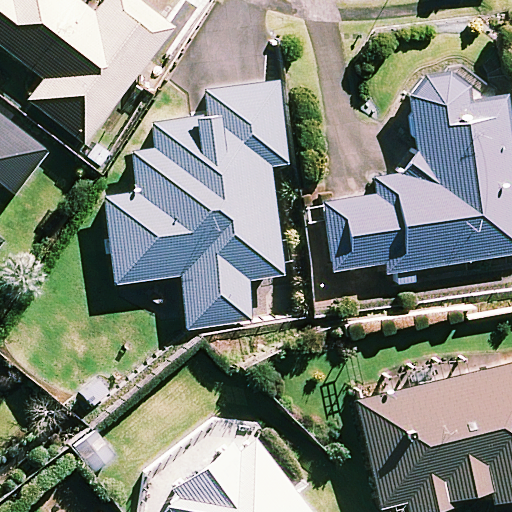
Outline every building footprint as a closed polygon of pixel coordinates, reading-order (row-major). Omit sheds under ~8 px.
[(94,0),(90,6),(82,0),(0,0),(0,39),(40,70),(23,91),(81,136),(169,21),(142,0),(94,0)] [(407,82),(404,87),(416,165),(364,172),(366,186),(318,192),(329,267),(372,261),(373,268),(391,265),(394,284),(417,280),(414,262),(511,247),(511,158),(499,73),(478,76),(473,72),(469,69),(464,66),(458,64),(453,62),(447,61),(441,62),(435,62),(430,64),(424,66),(419,69),(415,73),(410,77),(407,82)] [(200,102),(144,113),(149,140),(128,145),(133,180),(99,185),(111,276),(177,267),(185,324),(250,315),(244,273),(282,267),(268,159),(285,157),(273,72),(197,83),(200,102)] [(43,145),(0,111),(0,178),(10,187),(43,145)] [(511,353),(351,392),(378,504),(401,499),(403,508),(449,497),(447,489),(484,480),(487,494),(511,487),(511,353)] [(140,511),(310,511),(235,409),(139,480),(153,498),(138,509),(140,511)]
